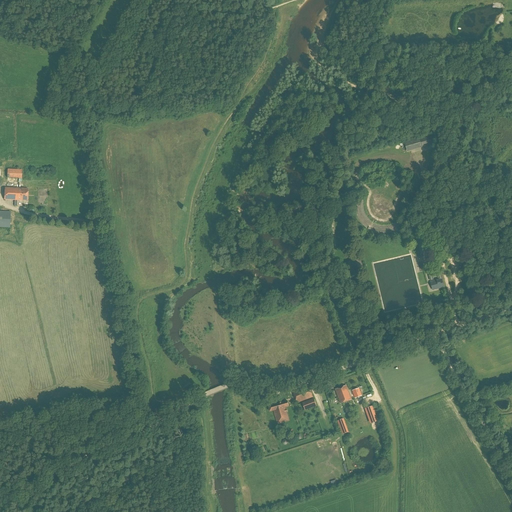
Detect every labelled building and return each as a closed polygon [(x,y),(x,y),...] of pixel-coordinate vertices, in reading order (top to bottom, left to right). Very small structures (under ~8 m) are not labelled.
[(407,152),(435,143),(433,134),(404,142),(407,152)] [(22,179),(22,170),(7,169),(7,178),(22,179)] [(27,201),(28,189),(5,188),(4,200),(15,200),(14,206),(17,206),(17,200),(27,201)] [(0,227),(10,228),(11,212),(0,211),(0,227)] [(431,245),(425,224),(416,226),(418,231),(421,230),(426,251),(432,250),(431,245)] [(350,258),(351,261),(353,269),(361,267),(360,262),(362,261),(360,255),(350,258)] [(432,291),(444,287),(442,279),(430,282),(432,291)] [(474,373),(480,370),(478,366),(480,365),(477,359),(475,360),(474,358),(469,361),(469,363),(467,364),(470,368),(471,368),(474,373)] [(297,403),(306,399),(313,397),(309,386),(302,388),(293,392),(297,403)] [(340,404),(351,400),(346,386),(335,389),(340,404)] [(355,398),(362,396),(359,388),(352,391),(355,398)] [(303,404),(305,411),(316,407),(313,400),(303,404)] [(289,406),(287,401),(281,403),(281,402),(273,405),(268,406),(270,411),(273,410),(277,424),(289,421),(287,412),(287,409),(286,409),(285,407),(289,406)] [(345,426),(340,428),(342,434),(348,432),(345,426)]
